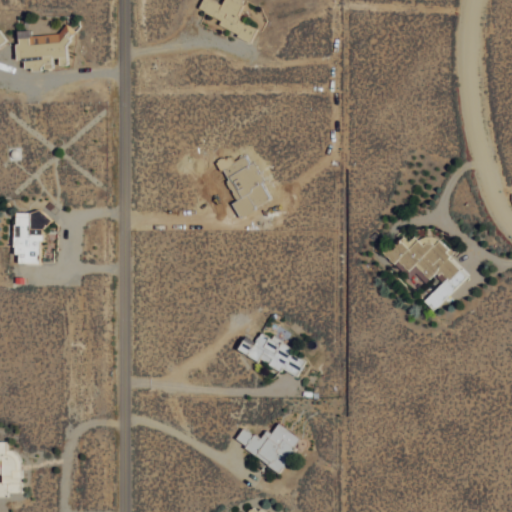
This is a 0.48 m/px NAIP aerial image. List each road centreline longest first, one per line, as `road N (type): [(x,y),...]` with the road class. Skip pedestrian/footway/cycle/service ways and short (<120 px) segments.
road 1 (tertiary): [(122,511),(124,0)]
road 2 (residential): [(511,219),(489,192),(467,90),(475,0)]
